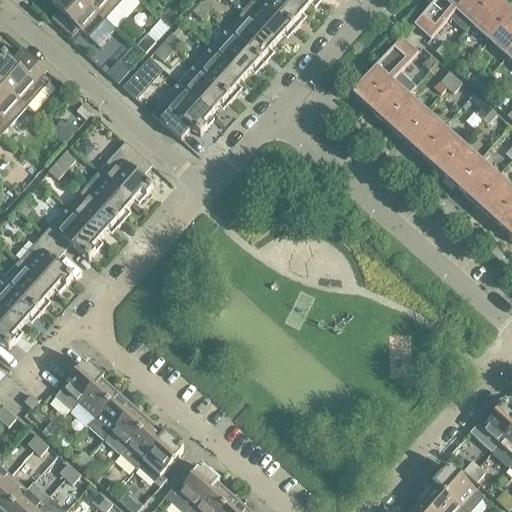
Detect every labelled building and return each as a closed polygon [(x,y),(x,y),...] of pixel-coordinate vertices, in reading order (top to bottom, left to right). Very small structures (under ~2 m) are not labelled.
[(51,0),(36,0),(44,9),(53,1),(51,0)] [(106,21),(82,0),(55,0),(51,5),(62,15),(55,23),(52,20),(51,21),(72,40),(80,31),(89,40),(106,21)] [(124,0),(82,0),(106,21),(124,0)] [(183,13),(191,3),(187,0),(181,0),(176,6),(183,13)] [(213,8),(203,0),(198,6),(208,15),(213,8)] [(297,31),(262,0),(255,0),(243,14),(276,44),(286,34),(290,39),(297,31)] [(309,9),(298,0),(262,0),(297,31),(304,24),(299,20),(309,9)] [(298,0),(309,9),(311,6),(314,10),(321,2),(322,3),(324,0),(298,0)] [(437,0),(437,1),(446,9),(438,17),(429,9),(414,26),(430,41),(456,12),(466,0),(437,0)] [(466,0),(456,12),(472,26),(495,0),(466,0)] [(511,13),(497,0),(495,0),(472,26),(490,42),(511,17),(511,13)] [(208,15),(198,6),(192,13),(202,21),(208,15)] [(169,29),(177,19),(170,12),(161,22),(169,29)] [(276,44),(243,14),(227,32),(265,67),(272,59),(267,55),(276,44)] [(511,17),(490,42),(508,58),(511,53),(511,17)] [(265,67),(227,32),(211,50),(244,80),(254,70),(258,74),(265,67)] [(166,42),(175,50),(181,44),(172,36),(166,42)] [(379,65),(361,85),(351,96),(367,110),(392,83),(392,84),(418,55),(402,40),(386,57),(395,65),(388,73),(379,65)] [(136,48),(144,56),(150,50),(141,42),(136,48)] [(163,64),(170,57),(172,59),(177,53),(175,51),(175,50),(166,42),(154,56),(163,64)] [(444,44),(435,54),(442,60),(451,49),(444,44)] [(451,49),(442,60),(448,65),(457,55),(451,49)] [(211,50),(194,68),(233,102),(240,95),(235,91),(244,80),(211,50)] [(125,66),(136,54),(133,51),(126,59),(125,59),(122,63),(125,66)] [(41,69),(23,53),(13,64),(5,56),(0,61),(0,84),(27,109),(50,83),(38,72),(41,69)] [(109,76),(118,66),(106,55),(97,65),(109,76)] [(136,98),(166,71),(154,57),(124,85),(136,98)] [(438,64),(431,58),(422,67),(429,73),(438,64)] [(233,102),(194,68),(178,85),(212,116),(221,106),(226,110),(233,102)] [(447,90),(456,80),(449,74),(440,85),(447,90)] [(480,76),(471,86),(477,91),(487,81),(480,76)] [(453,96),(462,86),(456,80),(447,90),(453,96)] [(487,81),(477,91),(484,97),(493,87),(487,81)] [(392,83),(367,110),(383,125),(408,98),(392,84),(392,83)] [(27,109),(0,84),(0,133),(3,136),(27,109)] [(212,116),(178,85),(162,104),(171,113),(164,121),(184,140),(185,139),(182,137),(189,129),(200,139),(207,131),(206,130),(213,122),(210,119),(212,116)] [(408,98),(383,125),(401,141),(426,114),(408,98)] [(76,114),(86,122),(92,115),(82,107),(76,114)] [(483,123),(492,112),(485,107),(476,117),(483,123)] [(489,128),(498,118),(492,112),(483,123),(489,128)] [(426,114),(401,141),(419,157),(443,130),(426,114)] [(443,130),(419,157),(437,173),(462,146),(443,130)] [(125,145),(99,174),(133,204),(135,202),(139,205),(146,198),(147,198),(154,190),(139,177),(149,167),(152,169),(125,145)] [(462,146),(437,173),(455,189),(480,162),(462,146)] [(66,154),(60,160),(55,166),(64,175),(75,162),(66,154)] [(480,162),(455,189),(473,205),(497,178),(480,162)] [(64,175),(55,166),(49,173),(58,181),(64,175)] [(133,204),(99,174),(83,192),(122,226),(128,220),(123,215),(133,204)] [(511,191),(497,178),(473,205),(491,221),(511,197),(511,191)] [(83,192),(67,210),(101,240),(110,230),(115,234),(122,226),(83,192)] [(511,197),(491,221),(507,235),(511,229),(511,197)] [(67,210),(43,237),(61,252),(68,244),(89,263),(96,255),(95,254),(102,247),(98,243),(101,240),(67,210)] [(43,237),(19,263),(53,294),(55,292),(58,295),(65,287),(66,288),(73,280),(53,262),(61,252),(43,237)] [(19,263),(3,281),(42,316),(48,309),(43,305),(53,294),(19,263)] [(3,281),(0,284),(0,310),(21,330),(30,320),(35,324),(42,316),(3,281)] [(21,330),(0,310),(0,344),(8,352),(16,344),(15,344),(22,336),(18,333),(21,330)] [(61,392),(78,407),(102,380),(85,365),(61,392)] [(102,380),(78,407),(94,421),(117,396),(102,383),(104,381),(102,380)] [(117,396),(94,421),(110,436),(133,411),(117,396)] [(31,398),(24,405),(31,411),(38,404),(31,398)] [(481,432),(498,447),(511,431),(511,411),(505,405),(481,432)] [(0,422),(1,424),(10,414),(4,408),(0,412),(0,422)] [(133,411),(110,436),(127,450),(149,425),(133,411)] [(8,429),(16,420),(10,414),(1,424),(8,429)] [(48,440),(57,431),(50,425),(42,435),(48,440)] [(149,425),(127,450),(143,465),(167,438),(166,437),(164,439),(149,425)] [(48,440),(55,446),(63,437),(57,431),(48,440)] [(511,431),(498,447),(511,459),(511,431)] [(34,453),(42,443),(36,437),(27,447),(34,453)] [(167,438),(143,465),(160,480),(184,453),(167,438)] [(40,458),(49,449),(42,443),(34,453),(40,458)] [(80,469),(89,460),(82,454),(74,463),(80,469)] [(80,469),(87,475),(95,465),(89,460),(80,469)] [(470,479),(478,469),(472,464),(463,473),(470,479)] [(68,466),(59,476),(66,481),(74,472),(68,466)] [(0,469),(0,489),(10,478),(0,469)] [(177,496),(194,511),(218,484),(201,469),(177,496)] [(473,511),(484,500),(450,469),(435,486),(463,511),(473,511)] [(470,479),(476,485),(485,475),(478,469),(470,479)] [(74,472),(66,481),(72,487),(81,478),(74,472)] [(10,478),(0,489),(0,511),(9,511),(26,493),(10,478)] [(115,483),(106,492),(113,498),(121,489),(115,483)] [(221,511),(233,500),(218,487),(219,485),(218,484),(194,511),(192,511),(221,511)] [(38,511),(49,500),(33,485),(26,493),(9,511),(38,511)] [(463,511),(435,486),(434,487),(435,489),(422,504),(431,511),(463,511)] [(121,489),(113,498),(119,504),(127,494),(121,489)] [(502,508),(510,498),(504,493),(495,502),(502,508)] [(98,510),(107,501),(100,495),(92,505),(98,510)] [(502,508),(506,511),(509,511),(511,509),(511,499),(510,498),(502,508)] [(62,511),(49,500),(38,511),(62,511)] [(245,511),(233,500),(221,511),(245,511)] [(99,511),(107,511),(113,506),(107,501),(98,510),(99,511)]
